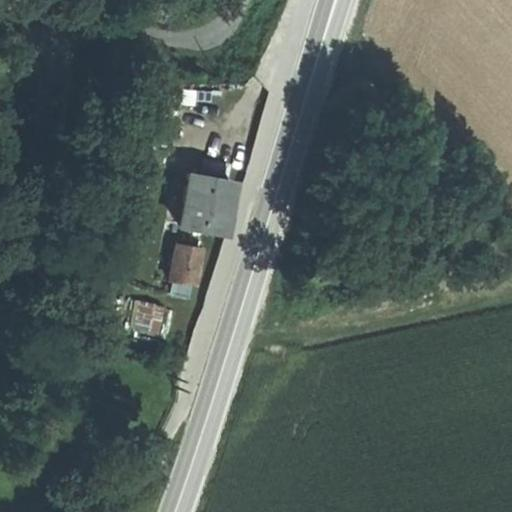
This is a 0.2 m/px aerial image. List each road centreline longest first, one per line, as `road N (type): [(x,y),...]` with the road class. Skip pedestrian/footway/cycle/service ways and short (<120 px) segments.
road 1 (secondary): [(336,0),(174,511)]
road 2 (track): [(265,362),(511,305)]
